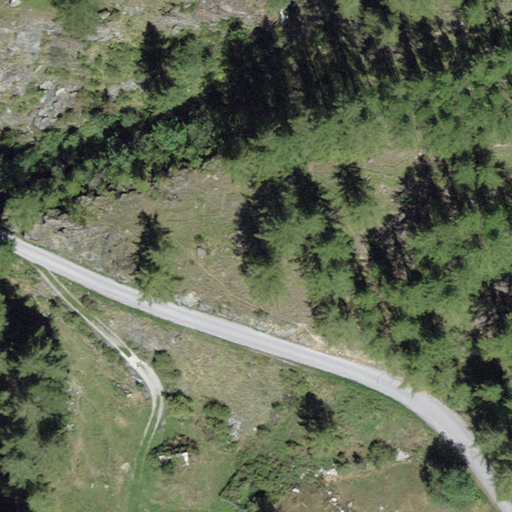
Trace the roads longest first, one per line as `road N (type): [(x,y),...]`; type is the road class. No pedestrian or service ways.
road 1 (unclassified): [(0,243),(380,383),(464,446),(511,508)]
road 2 (track): [(42,260),(57,289),(123,347),(152,385),(153,424),(123,511)]
